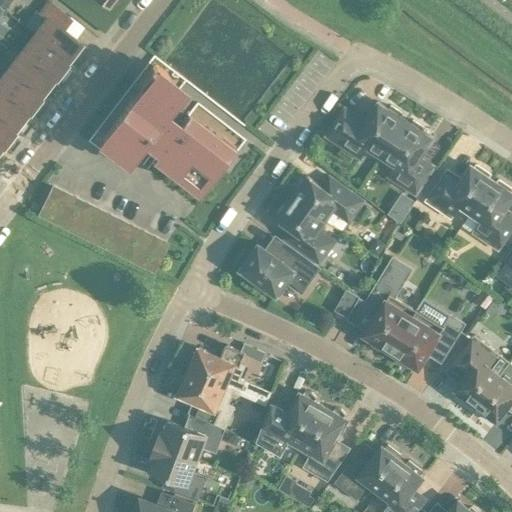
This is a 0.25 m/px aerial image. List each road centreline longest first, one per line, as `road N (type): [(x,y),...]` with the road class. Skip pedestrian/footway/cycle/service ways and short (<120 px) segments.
road 1 (residential): [(511,147),(355,53),(218,240),(187,297)]
road 2 (residential): [(187,297),(320,354),(434,428),(511,493)]
road 3 (residential): [(0,215),(161,0)]
road 4 (residential): [(187,297),(121,415),(99,511)]
